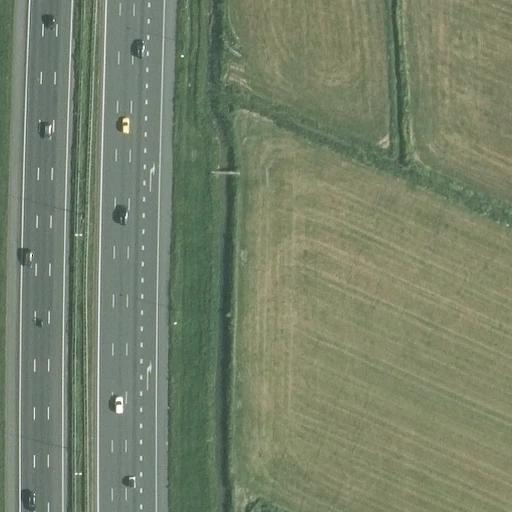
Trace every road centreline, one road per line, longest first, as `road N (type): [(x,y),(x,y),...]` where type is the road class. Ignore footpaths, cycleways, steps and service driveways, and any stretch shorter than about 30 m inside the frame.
road 1 (motorway): [(117,511),(126,0)]
road 2 (motorway): [(53,0),(44,511)]
